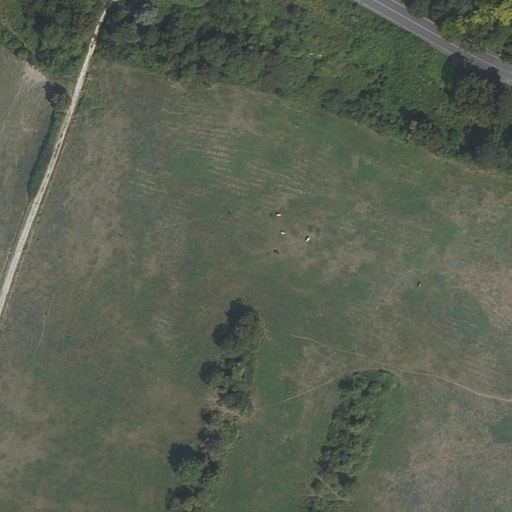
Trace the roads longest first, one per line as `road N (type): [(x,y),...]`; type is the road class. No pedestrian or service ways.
road 1 (track): [(0,308),(105,12),(120,0)]
road 2 (tertiary): [(511,73),(375,0)]
